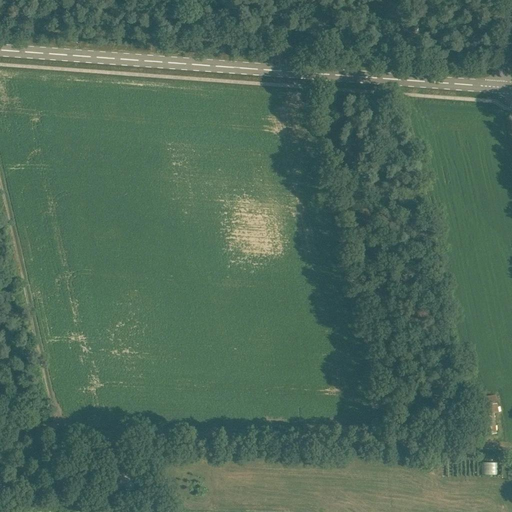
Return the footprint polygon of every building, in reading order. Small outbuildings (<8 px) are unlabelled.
[(493,404),(497,403),(496,394),(485,396),(486,405),(493,404)] [(494,413),(493,404),(486,405),(479,406),(481,415),(494,413)] [(87,455),(73,446),(69,453),(83,461),(87,455)] [(108,459),(116,490),(134,486),(126,454),(108,459)] [(479,474),(497,474),(497,462),(479,461),(479,474)] [(70,470),(77,475),(82,466),(75,462),(70,470)]
